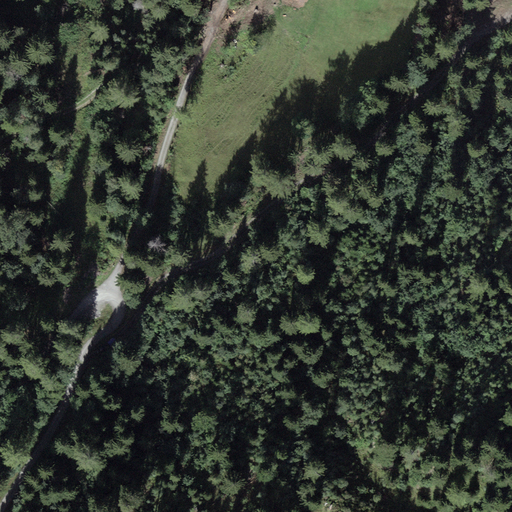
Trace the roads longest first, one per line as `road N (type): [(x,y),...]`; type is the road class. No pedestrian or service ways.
road 1 (track): [(77,365),(122,335),(174,271),(215,253),(292,188),(366,145),(471,38),(511,8)]
road 2 (track): [(225,0),(196,57),(152,199),(108,287)]
road 3 (track): [(108,287),(119,299),(119,318),(86,346),(56,421),(0,511)]
road 4 (track): [(108,287),(90,293),(0,402)]
